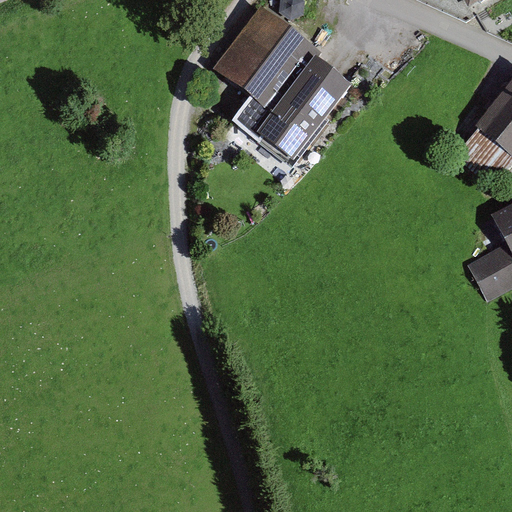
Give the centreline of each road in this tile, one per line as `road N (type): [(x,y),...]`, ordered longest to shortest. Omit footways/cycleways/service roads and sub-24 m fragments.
road 1 (track): [(244,0),(193,71),(179,194),(184,269),(252,511)]
road 2 (unclassified): [(511,55),(389,0)]
